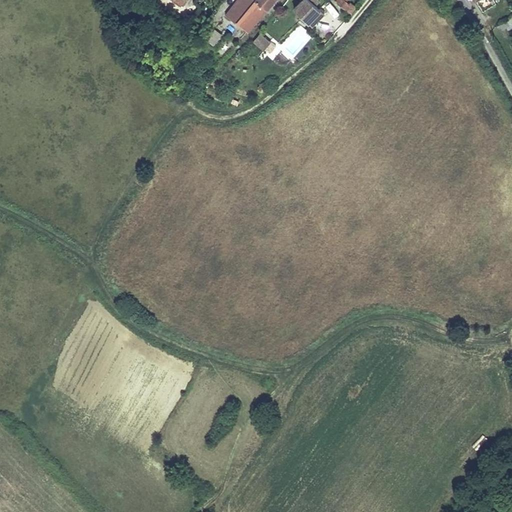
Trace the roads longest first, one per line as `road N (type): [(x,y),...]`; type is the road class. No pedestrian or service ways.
road 1 (track): [(0,211),(89,257),(104,293),(147,330),(246,369),(300,364),(374,316),(457,340),(511,335)]
road 2 (track): [(202,511),(223,487),(246,419),(277,389),(282,370)]
